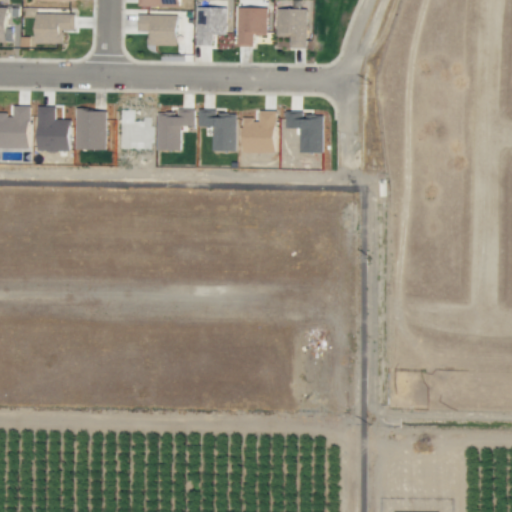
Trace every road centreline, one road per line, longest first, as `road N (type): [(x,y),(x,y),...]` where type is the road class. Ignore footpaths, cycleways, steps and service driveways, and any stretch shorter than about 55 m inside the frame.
road 1 (residential): [(0,296),(341,301),(511,325)]
road 2 (residential): [(0,70),(345,79)]
road 3 (residential): [(490,0),(488,325)]
road 4 (residential): [(341,301),(345,79),(355,0)]
